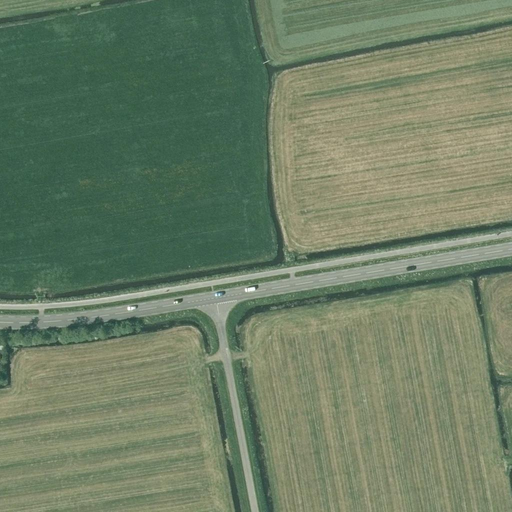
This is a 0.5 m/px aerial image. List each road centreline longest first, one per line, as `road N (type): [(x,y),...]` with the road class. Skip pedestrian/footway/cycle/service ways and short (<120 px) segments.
road 1 (tertiary): [(214,298),(511,249)]
road 2 (unclassified): [(254,511),(214,298)]
road 3 (tertiary): [(0,322),(85,319),(214,298)]
